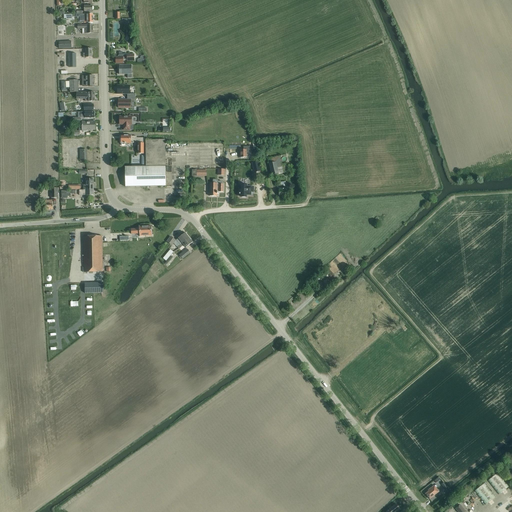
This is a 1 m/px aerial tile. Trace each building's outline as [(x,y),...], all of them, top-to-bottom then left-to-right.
[(76,14),(74,14),(74,17),(80,17),(80,21),(83,21),(83,23),(88,23),(93,23),(92,14),(87,14),(83,14),(82,14),(78,14),(77,14),(76,14)] [(84,25),(84,24),(77,25),(78,29),(82,29),(82,33),(93,33),(93,24),(84,25)] [(83,58),(85,58),(92,57),(92,48),(85,48),(85,54),(83,54),(83,58)] [(122,54),(122,52),(119,52),(119,55),(118,55),(118,57),(115,57),(115,63),(123,63),(123,60),(127,60),(127,61),(134,61),(134,54),(127,54),(122,54)] [(131,78),(131,65),(119,65),(119,69),(119,74),(127,74),(127,78),(131,78)] [(83,86),(94,86),(94,76),(83,76),(83,80),(83,86)] [(66,87),(67,87),(70,87),(70,89),(70,92),(78,92),(77,80),(70,80),(70,81),(66,81),(61,81),(62,91),(66,90),(66,87)] [(135,97),(135,94),(130,94),(130,86),(118,86),(118,94),(127,94),(127,97),(135,97)] [(94,101),(94,92),(76,93),(76,99),(85,99),(85,101),(94,101)] [(135,102),(135,97),(127,97),(127,100),(119,100),(118,108),(130,108),(130,102),(135,102)] [(95,118),(94,112),(84,112),(80,112),(80,117),(75,117),(75,121),(81,121),(81,117),(85,117),(85,118),(95,118)] [(131,125),(131,117),(120,116),(120,125),(124,125),(124,127),(123,127),(123,130),(130,130),(130,125),(131,125)] [(82,131),(87,131),(87,130),(95,130),(95,122),(82,122),(82,131)] [(144,153),(144,143),(140,143),(140,142),(136,138),(136,136),(131,136),(121,136),(121,143),(121,144),(125,144),(125,143),(131,143),(131,141),(136,141),(138,142),(138,153),(144,153)] [(125,187),(165,186),(165,140),(146,140),(146,163),(146,166),(140,167),(125,167),(125,187)] [(240,158),(246,158),(246,153),(250,152),(250,146),(243,146),(243,150),(240,150),(240,158)] [(282,165),(279,156),(268,159),(272,176),(289,171),(287,163),(282,165)] [(258,161),(252,163),(254,172),(260,171),(258,161)] [(83,190),(94,189),(93,179),(86,179),(86,185),(83,185),(83,190)] [(217,192),(217,181),(217,180),(213,180),(213,183),(210,183),(209,196),(217,196),(217,194),(219,194),(219,192),(217,192)] [(285,186),(285,185),(286,185),(286,182),(279,182),(279,185),(283,185),(283,186),(283,189),(278,189),(279,196),(287,195),(290,195),(290,190),(287,190),(287,186),(285,186)] [(239,190),(239,196),(241,196),(241,197),(246,197),(247,195),(251,195),(251,192),(254,192),(254,187),(247,186),(247,185),(241,185),(241,190),(239,190)] [(152,235),(151,231),(151,225),(139,226),(139,229),(131,229),(131,234),(138,234),(138,235),(139,235),(139,236),(152,235)] [(185,233),(176,240),(180,245),(189,238),(185,233)] [(84,272),(103,272),(102,236),(83,236),(84,272)] [(174,243),(176,240),(170,236),(166,242),(172,246),(174,243)] [(186,248),(192,242),(189,238),(180,245),(181,247),(184,245),(186,248)] [(166,261),(173,252),(170,250),(163,259),(166,261)] [(182,259),(190,253),(187,250),(180,256),(182,259)] [(167,265),(173,258),(171,256),(165,264),(167,265)] [(85,293),(103,293),(103,282),(85,283),(85,293)] [(498,494),(509,486),(506,482),(498,473),(487,481),(495,490),(498,494)] [(485,505),(495,497),(492,493),(484,483),(474,491),(482,501),(485,505)] [(429,499),(433,496),(439,491),(434,485),(427,490),(428,491),(425,494),(429,499)]
